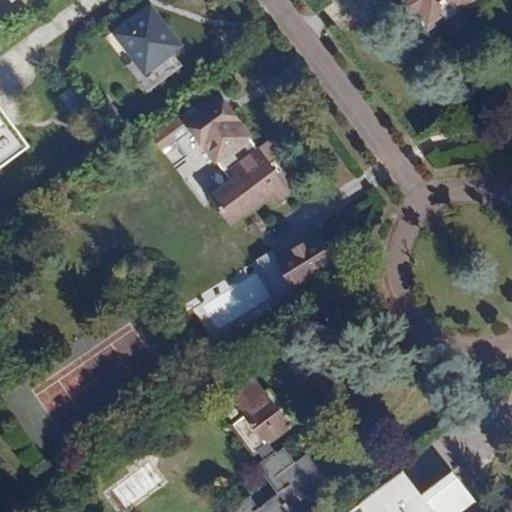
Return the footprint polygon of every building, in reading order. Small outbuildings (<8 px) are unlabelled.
[(477,0),(408,0),(429,33),(478,1),(477,0)] [(181,45),(153,8),(121,33),(149,70),(181,45)] [(0,105),(0,167),(2,170),(32,148),(0,105)] [(233,120),(227,125),(220,116),(206,127),(255,193),(234,209),(253,236),(289,209),(295,217),(313,203),(295,179),(257,129),(247,137),(233,120)] [(327,193),(309,168),(295,179),(313,203),(327,193)] [(312,245),(275,273),(295,299),(332,271),(312,245)] [(291,427),(275,405),(279,402),(269,389),(265,392),(256,380),(222,405),(270,468),(289,454),(284,447),(278,451),(271,442),(291,427)] [(306,511),(299,502),(304,498),(292,483),(317,463),(308,451),(295,460),(289,454),(270,468),(266,471),(281,491),(284,489),(284,490),(262,507),(252,494),(227,511),(306,511)] [(443,511),(451,507),(437,488),(419,465),(379,495),(384,500),(368,511),(443,511)] [(465,468),(437,488),(451,507),(454,511),(468,511),(487,498),(465,468)]
